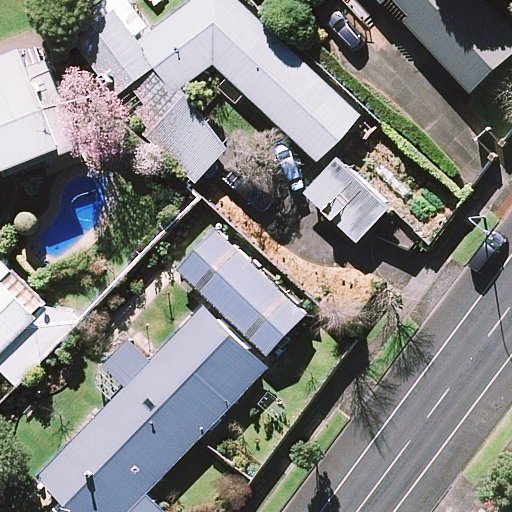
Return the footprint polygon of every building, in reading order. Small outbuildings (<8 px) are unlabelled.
[(338,121),(316,144),(375,201),(422,161),(361,106),(386,75),(300,0),(99,0),(137,51),(157,41),(174,82),(164,108),(185,122),(207,138),(228,129),(241,114),(244,87),(221,71),(205,65),(194,49),(229,24),(338,121)] [(511,0),(436,0),(488,51),(511,29),(511,0)] [(51,5),(0,13),(0,147),(92,120),(51,5)] [(245,173),(205,232),(294,309),(333,263),(245,173)] [(107,273),(6,215),(0,221),(0,337),(12,325),(36,343),(107,273)] [(228,275),(67,443),(122,511),(166,511),(196,483),(170,446),(284,321),(228,275)]
